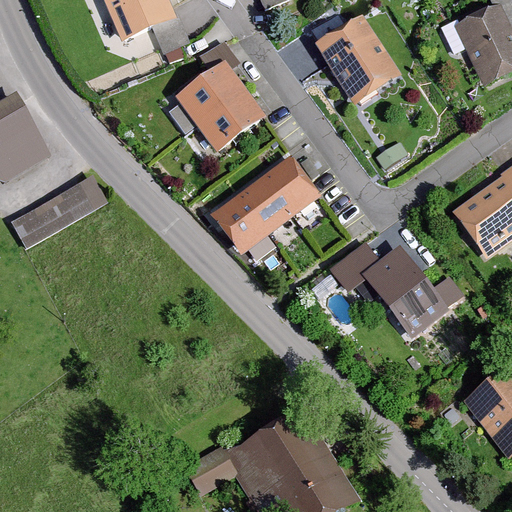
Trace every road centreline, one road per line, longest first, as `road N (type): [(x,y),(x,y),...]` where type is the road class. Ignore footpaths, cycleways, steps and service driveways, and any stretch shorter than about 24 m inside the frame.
road 1 (residential): [(8,0),(56,105),(452,511)]
road 2 (residential): [(221,0),(379,214),(511,127)]
